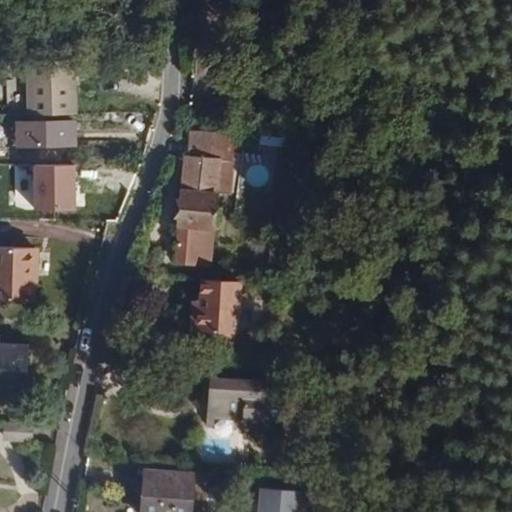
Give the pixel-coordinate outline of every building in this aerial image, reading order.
[(94,59),(27,60),(28,116),(77,115),(76,75),(94,75),(94,59)] [(74,144),(75,123),(18,122),(18,143),(74,144)] [(220,258),(223,159),(226,158),(226,132),(191,132),(190,156),(187,155),(183,257),(220,258)] [(76,165),(35,164),(35,210),(76,210),(76,165)] [(32,165),(19,166),(19,190),(32,190),(32,165)] [(291,264),(293,237),(270,236),(269,263),(291,264)] [(0,296),(41,297),(42,245),(0,244),(0,296)] [(243,321),(245,270),(220,269),(204,269),(203,291),(203,297),(195,297),(194,320),(243,321)] [(30,376),(32,345),(2,343),(3,335),(0,335),(0,370),(4,371),(8,375),(30,376)] [(398,382),(399,368),(378,367),(377,381),(398,382)] [(303,420),(304,371),(293,371),(293,380),(226,378),(224,418),(260,419),(283,420),(303,420)] [(283,428),(283,420),(260,419),(260,428),(283,428)] [(32,441),(34,424),(6,422),(5,435),(11,440),(32,441)] [(189,511),(193,474),(147,470),(142,511),(189,511)] [(299,511),(301,492),(259,488),(257,511),(299,511)]
